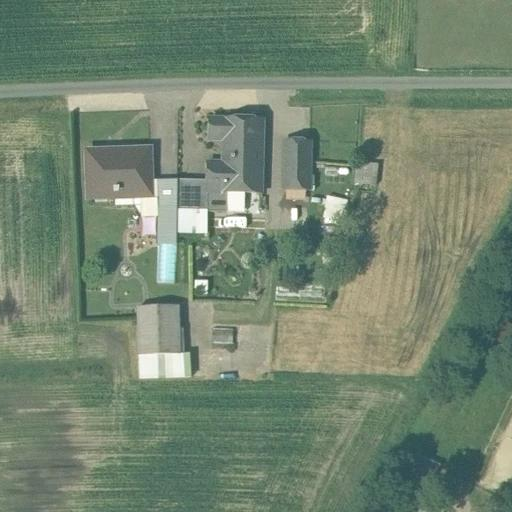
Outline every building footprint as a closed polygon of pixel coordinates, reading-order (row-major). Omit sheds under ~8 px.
[(258,118),(205,120),(206,141),(221,141),(222,174),(204,174),(204,183),(205,213),(222,212),(222,194),(260,193),(258,118)] [(307,141),(284,140),(283,189),(306,190),(307,141)] [(130,157),(84,159),(85,203),(112,202),(112,198),(117,198),(117,192),(151,190),(149,151),(130,152),(130,157)] [(354,161),(352,184),(374,186),(376,163),(354,161)] [(162,182),(159,210),(176,210),(177,183),(177,182),(162,182)] [(176,214),(205,213),(204,183),(177,183),(176,210),(176,214)] [(322,219),(340,222),(343,201),(325,199),(322,219)] [(176,210),(159,210),(156,245),(175,245),(175,235),(176,214),(176,210)] [(176,214),(175,235),(205,234),(205,213),(176,214)] [(136,310),(141,375),(182,372),(177,307),(136,310)] [(485,338),(482,347),(502,354),(505,345),(485,338)] [(441,511),(444,506),(401,484),(387,511),(441,511)]
